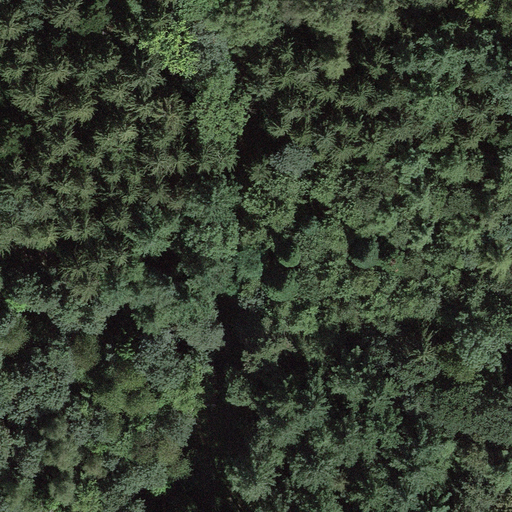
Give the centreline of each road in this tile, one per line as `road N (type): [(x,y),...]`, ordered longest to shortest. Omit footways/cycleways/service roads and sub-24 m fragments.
road 1 (track): [(511,441),(228,346),(0,243)]
road 2 (track): [(240,0),(228,346),(237,511)]
